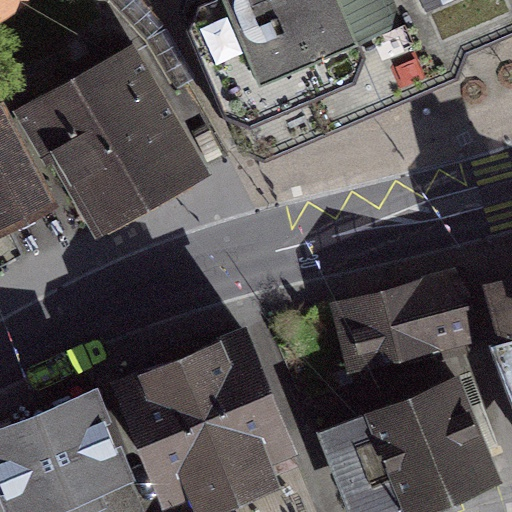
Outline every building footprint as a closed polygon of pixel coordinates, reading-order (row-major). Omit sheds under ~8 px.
[(0,0),(0,20),(23,7),(18,0),(0,0)] [(140,0),(108,0),(146,42),(164,26),(140,0)] [(271,155),(433,83),(398,0),(188,0),(184,19),(234,145),(252,150),(271,155)] [(511,0),(398,0),(433,83),(442,64),(477,46),(504,32),(511,17),(511,0)] [(168,30),(146,42),(174,92),(196,80),(168,30)] [(101,234),(203,177),(137,59),(35,116),(101,234)] [(0,121),(0,238),(22,226),(50,210),(0,121)] [(458,273),(347,301),(365,374),(476,346),(466,308),(458,273)] [(511,288),(489,294),(504,353),(495,357),(511,397),(511,288)] [(291,458),(244,337),(125,382),(171,502),(195,492),(202,511),(223,511),(267,495),(258,470),(291,458)] [(360,511),(425,511),(497,483),(458,385),(330,437),(360,511)] [(136,511),(94,400),(0,435),(0,476),(13,511),(136,511)]
